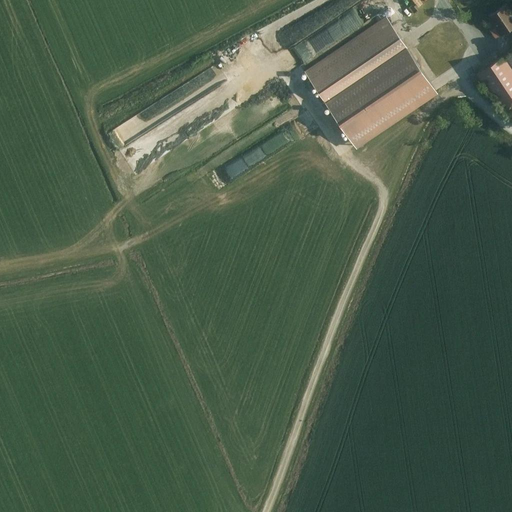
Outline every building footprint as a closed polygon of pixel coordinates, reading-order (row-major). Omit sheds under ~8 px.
[(502,34),(511,27),(511,7),(509,3),(490,16),(502,34)] [(378,14),(361,25),(365,30),(381,18),(378,14)] [(359,147),(440,92),(387,15),(306,70),(359,147)] [(258,36),(243,43),(250,59),(265,53),(258,36)] [(511,97),(511,44),(478,69),(503,104),(511,97)] [(128,120),(110,131),(120,149),(138,138),(128,120)]
